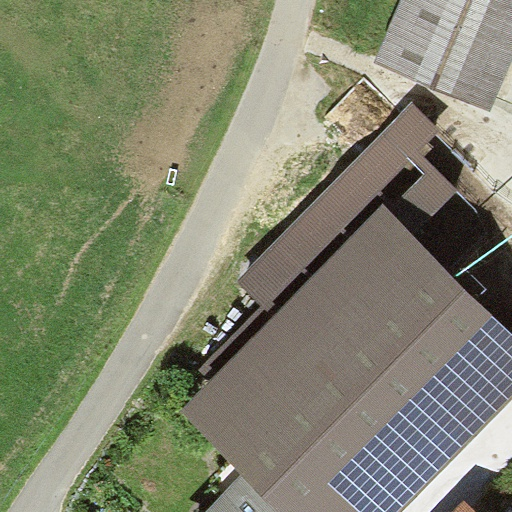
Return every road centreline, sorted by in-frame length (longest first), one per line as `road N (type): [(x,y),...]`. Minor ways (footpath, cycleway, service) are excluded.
road 1 (unclassified): [(291,0),(215,203),(155,314),(26,511)]
road 2 (track): [(265,85),(433,155),(511,138)]
